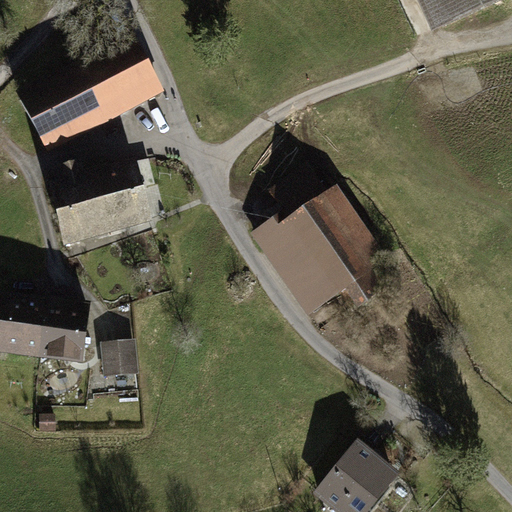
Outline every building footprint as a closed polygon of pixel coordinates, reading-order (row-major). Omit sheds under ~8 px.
[(511,0),(417,0),(435,38),(511,0)] [(132,31),(14,89),(47,151),(163,90),(132,31)] [(135,156),(92,167),(110,232),(154,219),(145,186),(155,183),(148,158),(136,161),(135,156)] [(110,232),(92,167),(83,170),(79,157),(54,164),(58,176),(46,179),(63,245),(110,232)] [(282,209),(250,232),(306,315),(346,286),(358,307),(388,286),(376,266),(388,257),(337,184),(327,189),(307,162),(268,189),(282,209)] [(0,351),(37,357),(45,296),(0,289),(0,351)] [(90,300),(45,294),(45,296),(37,357),(82,362),(90,300)] [(133,339),(102,341),(105,377),(136,375),(133,339)] [(368,511),(400,471),(357,437),(312,491),(338,511),(368,511)]
